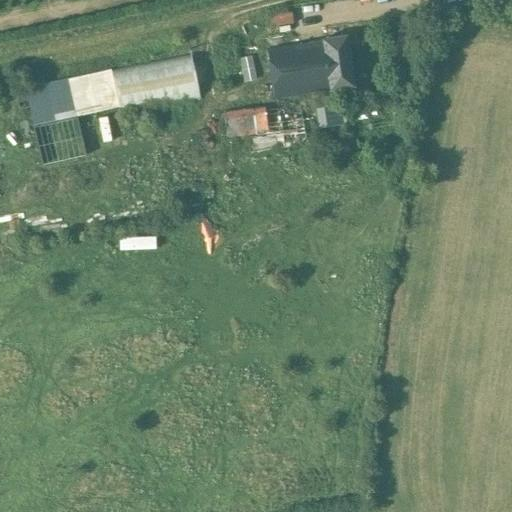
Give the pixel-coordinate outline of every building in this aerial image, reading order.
[(274,97),(330,88),(330,89),(353,85),(345,36),(266,49),(274,97)] [(251,56),(239,59),(244,81),(256,79),(251,56)] [(67,81),(76,117),(118,108),(109,71),(67,81)] [(233,182),(230,159),(307,149),(300,101),(276,104),(264,104),(222,109),(226,135),(185,141),(192,188),(233,182)] [(342,105),(318,109),(320,126),(345,122),(342,105)]
